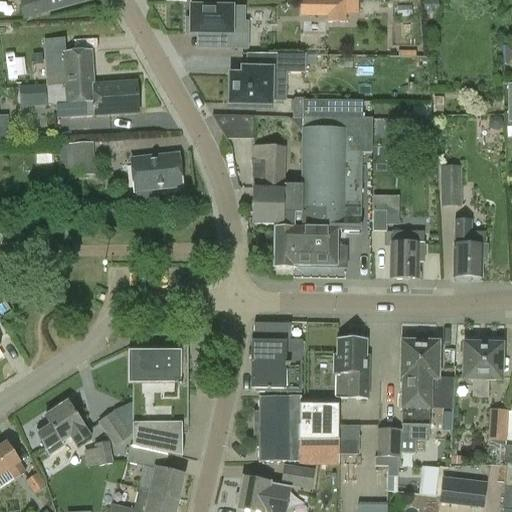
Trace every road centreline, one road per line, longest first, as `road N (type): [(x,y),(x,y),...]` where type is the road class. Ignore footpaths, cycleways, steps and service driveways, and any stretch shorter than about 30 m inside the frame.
road 1 (residential): [(236,302),(234,238),(215,149),(125,0)]
road 2 (residential): [(511,299),(439,307),(236,302)]
road 3 (residential): [(0,404),(93,342),(120,303),(236,302)]
road 4 (residential): [(195,511),(237,336),(236,302)]
